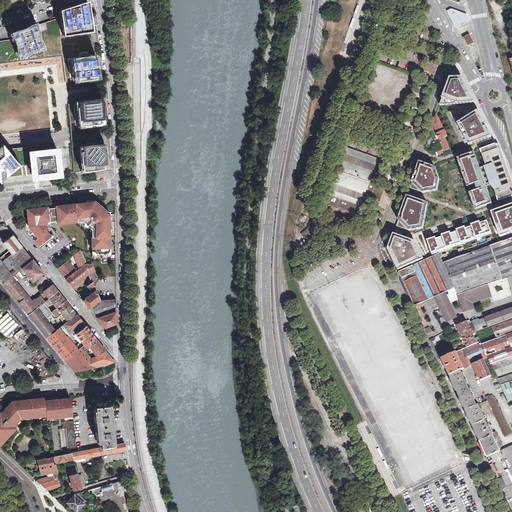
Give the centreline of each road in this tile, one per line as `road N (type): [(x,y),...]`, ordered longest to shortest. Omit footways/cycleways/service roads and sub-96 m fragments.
road 1 (trunk): [(305,0),(267,220),(265,297),(277,393),(318,511)]
road 2 (trunk): [(331,511),(290,391),(275,265),(316,0)]
road 3 (tertiary): [(164,511),(143,400),(146,84),(139,0)]
road 4 (residential): [(497,511),(377,255)]
road 5 (residential): [(122,355),(10,220),(9,197)]
road 6 (unclassified): [(441,75),(377,255)]
road 7 (secondary): [(120,182),(100,0)]
road 8 (secondary): [(122,355),(120,182)]
road 9 (track): [(307,214),(354,57)]
road 10 (unknown): [(143,202),(135,67),(110,66)]
road 11 (secondary): [(146,511),(123,381)]
road 12 (residential): [(0,289),(75,383)]
